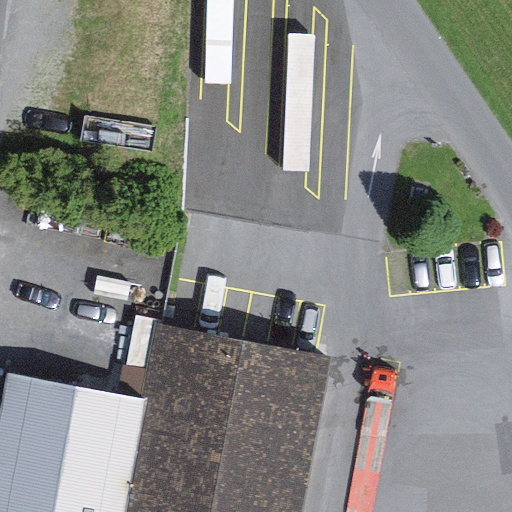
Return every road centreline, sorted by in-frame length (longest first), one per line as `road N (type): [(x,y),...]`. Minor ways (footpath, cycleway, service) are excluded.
road 1 (residential): [(395,0),(511,168)]
road 2 (unknown): [(511,336),(442,435),(418,511)]
